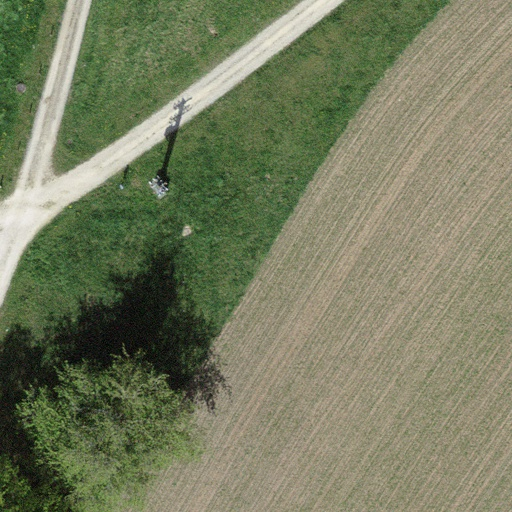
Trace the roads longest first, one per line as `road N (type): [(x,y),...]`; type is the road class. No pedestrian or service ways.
road 1 (track): [(323,0),(78,182),(0,214)]
road 2 (track): [(0,264),(78,0)]
